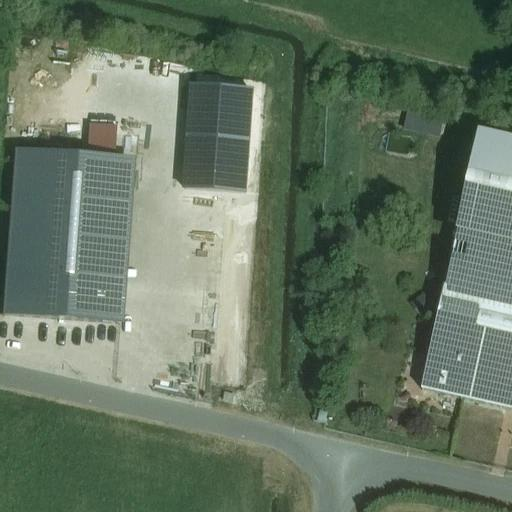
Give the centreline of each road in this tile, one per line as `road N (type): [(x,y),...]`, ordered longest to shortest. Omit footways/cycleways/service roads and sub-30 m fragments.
road 1 (residential): [(335,454),(0,377)]
road 2 (residential): [(511,493),(335,454)]
